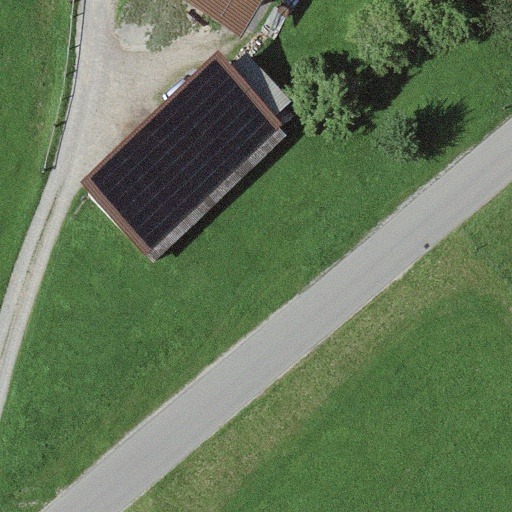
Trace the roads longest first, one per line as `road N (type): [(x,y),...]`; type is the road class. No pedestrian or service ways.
road 1 (tertiary): [(79,511),(511,148)]
road 2 (track): [(98,0),(83,117),(0,371)]
